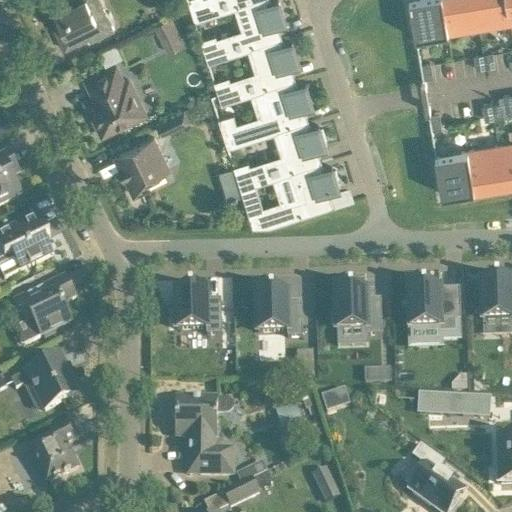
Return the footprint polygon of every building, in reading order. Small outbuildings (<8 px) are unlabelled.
[(90,41),(108,32),(114,29),(99,0),(98,0),(90,4),(87,0),(64,0),(52,6),(59,21),(56,23),(59,29),(56,30),(65,49),(88,37),(90,41)] [(188,0),(195,21),(238,7),(237,6),(256,0),(188,0)] [(279,0),(271,3),(270,0),(256,0),(237,6),(238,7),(245,31),(218,40),(216,34),(201,38),(208,62),(251,48),(282,38),(278,23),(285,21),(279,0)] [(441,0),(409,0),(416,37),(417,37),(447,32),(441,0)] [(479,27),(474,0),(442,0),(448,32),(479,27)] [(511,21),(506,0),(474,0),(479,27),(511,21)] [(172,17),(155,25),(161,39),(179,31),(172,17)] [(136,18),(120,26),(126,37),(142,29),(136,18)] [(291,42),(284,44),(282,38),(251,48),(259,73),(232,82),(229,75),(214,80),(222,104),(230,101),(264,90),(264,89),(296,79),(291,65),(298,63),(291,42)] [(492,52),(484,54),(486,66),(494,65),(492,53),(492,52)] [(484,54),(475,55),(475,56),(477,68),(486,66),(484,54)] [(430,63),(422,64),(424,77),(432,75),(430,63)] [(102,134),(120,126),(145,113),(129,79),(124,81),(116,65),(86,80),(94,96),(92,97),(98,109),(92,112),(102,134)] [(218,92),(211,95),(228,147),(277,132),(277,131),(309,121),(304,106),(312,104),(305,83),(298,86),(296,79),(264,89),(264,90),(272,113),(237,124),(230,101),(222,104),(218,92)] [(500,103),(492,104),(494,117),(503,116),(503,115),(500,103)] [(492,104),(483,106),(485,118),(485,119),(494,117),(492,104)] [(185,108),(162,119),(168,132),(191,121),(185,108)] [(439,113),(430,115),(432,128),(441,126),(441,125),(439,113)] [(322,162),(317,148),(325,145),(324,141),(327,140),(322,128),(320,129),(319,125),(311,127),(309,121),(277,131),(277,132),(285,157),(251,168),(249,160),(234,165),(241,189),(256,184),(291,173),(290,172),(322,162)] [(134,195),(151,187),(147,179),(170,168),(154,136),(120,153),(126,166),(119,169),(123,177),(125,176),(134,195)] [(511,142),(499,145),(505,184),(511,182),(511,142)] [(467,150),(474,189),(505,184),(499,145),(467,150)] [(436,155),(435,155),(442,194),(473,189),(467,150),(437,155),(436,155)] [(20,175),(17,169),(9,153),(0,157),(0,206),(22,196),(13,179),(20,175)] [(338,187),(337,183),(340,182),(336,169),(333,170),(332,166),(324,169),(322,162),(290,172),(291,173),(299,198),(264,209),(256,184),(241,189),(253,226),(270,226),(336,205),(331,189),(338,187)] [(51,238),(47,229),(39,215),(0,233),(0,249),(5,259),(0,261),(0,270),(5,281),(21,273),(36,265),(54,256),(46,240),(51,238)] [(47,286),(15,302),(22,317),(27,326),(32,323),(40,339),(44,337),(45,339),(55,334),(54,332),(72,323),(63,306),(64,305),(66,304),(76,299),(73,294),(65,278),(47,286)] [(511,280),(482,282),(483,321),(511,320),(511,280)] [(428,284),(409,284),(410,329),(440,328),(440,334),(455,333),(455,321),(461,321),(460,289),(440,290),(440,289),(429,289),(428,284)] [(336,315),(332,315),(333,328),(337,328),(337,331),(367,330),(367,336),(382,335),(381,300),(367,301),(367,291),(356,291),(355,286),(336,287),(336,315)] [(176,314),(172,315),(172,328),(176,327),(176,331),(206,330),(206,336),(222,336),(221,300),(207,301),(206,291),(192,291),(192,287),(179,288),(179,292),(175,292),(176,314)] [(276,289),(256,289),(258,334),(288,333),(288,339),(303,338),(302,303),(288,303),(288,293),(276,294),(276,289)] [(45,412),(62,404),(80,395),(60,356),(26,372),(27,373),(12,380),(16,390),(29,384),(32,390),(35,391),(45,412)] [(462,389),(463,363),(417,361),(415,387),(462,389)] [(391,370),(380,370),(381,383),(391,383),(391,370)] [(345,390),(322,397),(327,413),(336,410),(331,395),(345,390)] [(420,403),(420,411),(441,412),(442,398),(464,399),(463,417),(489,419),(490,400),(420,396),(420,403)] [(218,399),(196,399),(176,399),(176,435),(176,438),(189,438),(189,476),(233,476),(234,451),(214,451),(214,438),(218,438),(218,399)] [(29,447),(38,467),(47,485),(79,469),(67,446),(79,440),(72,426),(29,447)] [(511,438),(500,439),(501,485),(511,485),(511,438)] [(23,443),(0,453),(0,478),(10,474),(8,470),(30,461),(23,443)] [(420,464),(405,485),(415,493),(412,497),(431,511),(434,506),(442,511),(452,511),(459,503),(457,501),(460,498),(464,493),(437,474),(445,463),(420,446),(412,458),(420,464)] [(259,494),(258,492),(273,485),(268,473),(243,485),(224,494),(231,508),(259,494)] [(333,484),(318,491),(325,505),(340,498),(333,484)]
